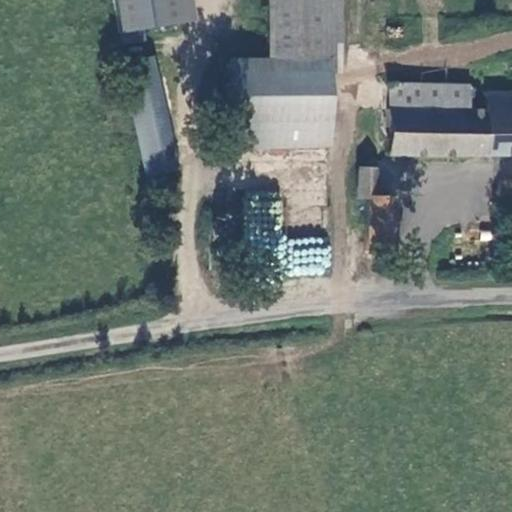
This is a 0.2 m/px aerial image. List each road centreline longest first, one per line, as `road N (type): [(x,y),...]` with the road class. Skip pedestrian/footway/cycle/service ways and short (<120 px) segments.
road 1 (unclassified): [(511,300),(394,303),(0,357)]
road 2 (track): [(340,310),(351,76),(511,38)]
